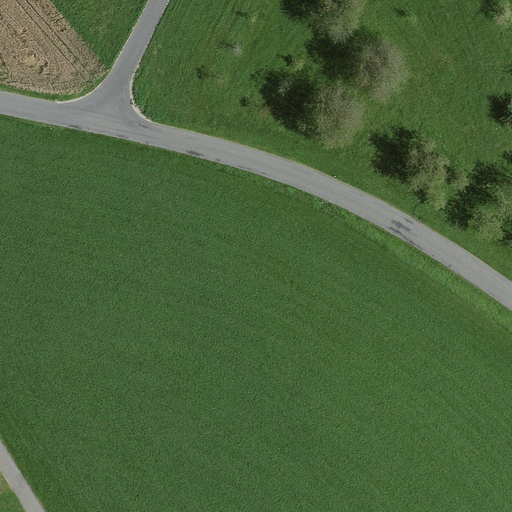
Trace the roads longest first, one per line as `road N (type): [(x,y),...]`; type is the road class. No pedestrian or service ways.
road 1 (unclassified): [(511,297),(414,232),(312,180),(104,122)]
road 2 (unclassified): [(104,122),(160,0)]
